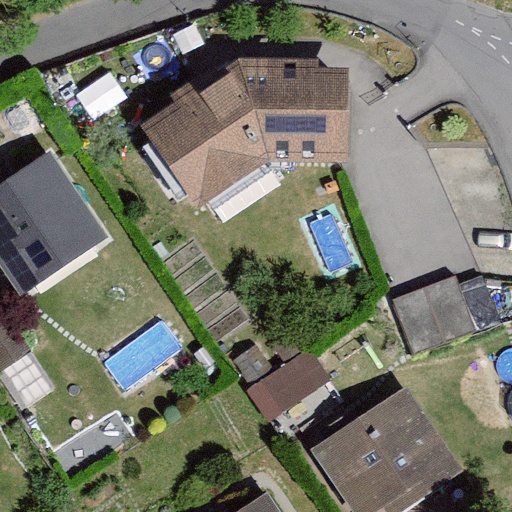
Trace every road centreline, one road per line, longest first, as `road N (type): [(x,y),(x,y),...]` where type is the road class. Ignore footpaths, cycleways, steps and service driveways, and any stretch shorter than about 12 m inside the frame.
road 1 (residential): [(0,65),(174,0)]
road 2 (residential): [(405,0),(467,27),(511,67)]
